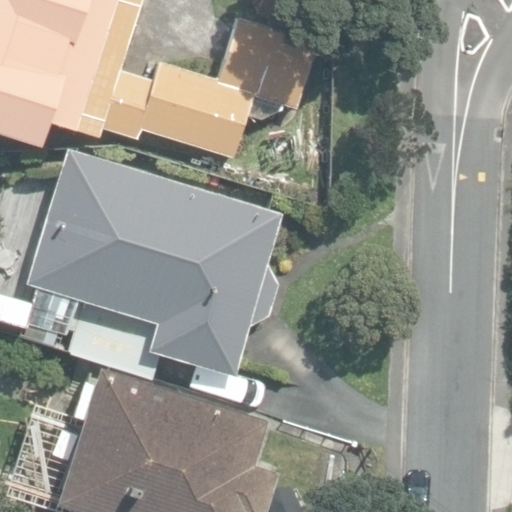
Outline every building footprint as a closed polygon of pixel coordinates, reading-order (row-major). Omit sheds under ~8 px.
[(0,0),(0,131),(35,143),(43,118),(98,136),(101,127),(121,68),(141,0),(0,0)] [(235,20),(217,77),(217,83),(283,105),(293,108),(313,45),(235,20)] [(153,78),(121,68),(101,127),(136,139),(139,129),(231,157),(245,114),(262,120),(281,110),(283,105),(217,83),(217,77),(159,58),(153,78)] [(146,347),(231,373),(246,322),(268,314),(278,281),(268,263),(283,212),(67,146),(27,281),(36,283),(25,320),(66,333),(76,298),(153,322),(146,347)] [(53,499),(96,511),(262,511),(275,469),(252,462),(265,418),(98,369),(94,382),(81,378),(71,409),(58,405),(34,487),(55,494),(53,499)]
